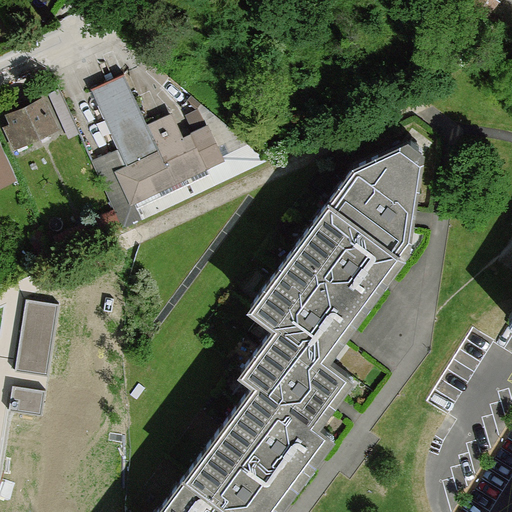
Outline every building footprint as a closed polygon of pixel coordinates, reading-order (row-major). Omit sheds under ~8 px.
[(121,148),(130,166),(161,151),(149,125),(125,73),(94,87),(121,148)] [(56,127),(43,100),(11,114),(24,142),(56,127)] [(197,118),(203,133),(210,131),(222,158),(135,200),(143,217),(268,159),(211,111),(197,118)] [(161,151),(130,166),(117,173),(130,202),(135,200),(222,158),(210,131),(203,133),(184,142),(171,114),(149,125),(161,151)] [(356,165),(329,200),(398,252),(410,235),(422,159),(401,144),(356,165)] [(117,173),(130,166),(121,148),(94,162),(116,209),(124,227),(143,217),(135,200),(130,202),(117,173)] [(363,298),(398,252),(329,200),(295,247),(363,298)] [(124,227),(116,209),(55,238),(63,255),(124,227)] [(363,298),(295,247),(252,304),(277,321),(323,354),(363,298)] [(59,304),(28,299),(17,368),(49,373),(59,304)] [(323,354),(277,321),(243,369),(257,379),(313,419),(348,372),(323,354)] [(313,419),(257,379),(222,425),(291,476),(327,429),(313,419)] [(45,390),(14,385),(10,409),(42,413),(45,390)] [(264,511),(291,476),(222,425),(188,472),(242,511),(264,511)] [(242,511),(188,472),(157,511),(242,511)]
